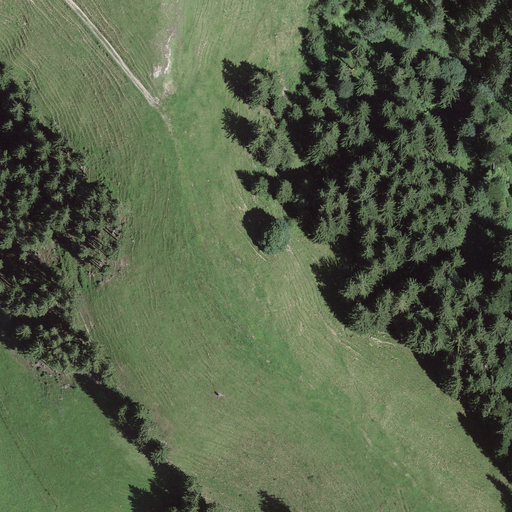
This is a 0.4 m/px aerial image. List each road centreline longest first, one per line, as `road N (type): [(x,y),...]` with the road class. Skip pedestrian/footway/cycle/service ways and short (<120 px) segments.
road 1 (track): [(447,0),(429,109),(452,154)]
road 2 (track): [(67,0),(150,98)]
